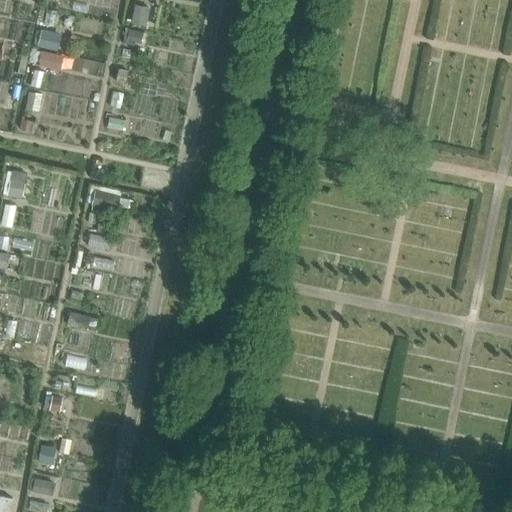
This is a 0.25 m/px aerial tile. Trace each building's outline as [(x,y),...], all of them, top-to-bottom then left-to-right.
[(135,5),(131,23),(146,26),(150,8),(135,5)] [(37,30),(33,44),(57,50),(60,36),(37,30)] [(129,31),(126,44),(140,47),(143,34),(129,31)] [(36,50),(32,64),(53,69),(57,56),(36,50)] [(22,55),(18,73),(24,75),(28,56),(22,55)] [(113,68),(110,81),(126,84),(128,71),(113,68)] [(24,119),(21,131),(29,132),(32,121),(24,119)] [(11,171),(6,196),(21,199),(26,174),(11,171)] [(95,191),(91,205),(111,210),(115,196),(95,191)] [(0,253),(0,269),(6,271),(9,255),(0,253)] [(72,266),(71,274),(80,276),(81,268),(72,266)] [(69,313),(66,326),(93,332),(96,318),(69,313)] [(51,397),(48,411),(59,413),(62,399),(51,397)] [(46,413),(44,422),(52,424),(54,415),(46,413)] [(37,447),(34,461),(51,465),(54,451),(37,447)] [(31,477),(28,491),(50,495),(52,482),(31,477)] [(0,511),(9,511),(13,498),(0,495),(0,511)]
